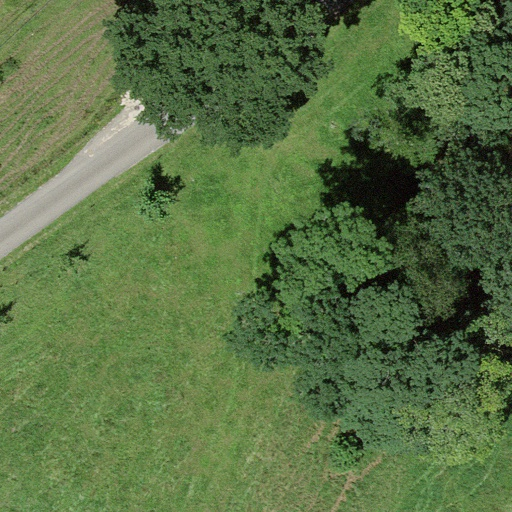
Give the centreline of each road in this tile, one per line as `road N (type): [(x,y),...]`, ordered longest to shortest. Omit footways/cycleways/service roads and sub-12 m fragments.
road 1 (unclassified): [(0,249),(324,0)]
road 2 (track): [(107,168),(149,60),(183,0)]
